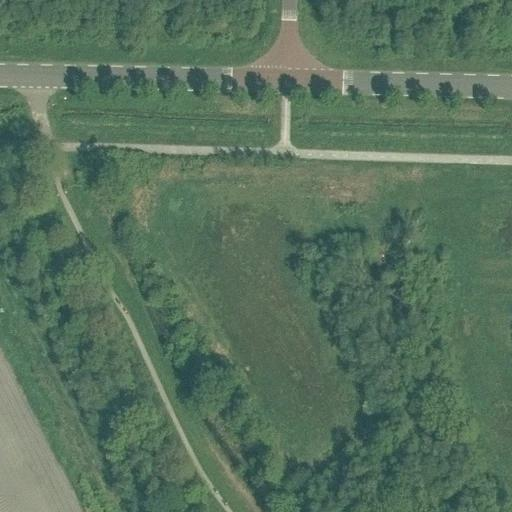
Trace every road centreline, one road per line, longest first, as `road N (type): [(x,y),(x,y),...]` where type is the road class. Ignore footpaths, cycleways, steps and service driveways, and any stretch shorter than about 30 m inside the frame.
road 1 (track): [(58,168),(192,435),(245,511)]
road 2 (tertiary): [(0,77),(285,82)]
road 3 (tertiary): [(511,88),(285,82)]
